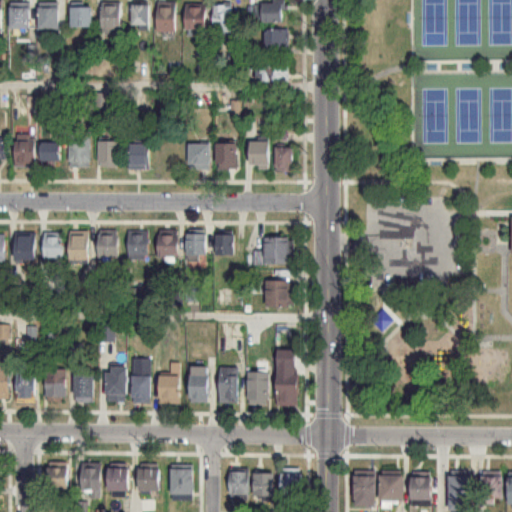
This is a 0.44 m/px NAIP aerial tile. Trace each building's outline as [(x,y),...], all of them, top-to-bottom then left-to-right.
[(157,0),(176,0),(176,30),(157,30),(157,0)] [(149,3),(149,29),(139,29),(139,24),(132,24),(132,3),(149,3)] [(257,22),(285,22),(285,3),(257,3),(257,22)] [(101,5),(121,5),(121,27),(102,26),(101,5)] [(10,6),(30,6),(30,28),(10,27),(10,6)] [(39,6),(59,6),(59,28),(39,28),(39,6)] [(71,6),(93,6),(93,25),(71,26),(71,6)] [(234,34),(234,6),(216,6),(216,34),(234,34)] [(208,31),(208,7),(188,7),(188,31),(208,31)] [(267,30),(267,49),(290,49),(290,30),(267,30)] [(291,63),(261,63),(261,83),(290,83),(291,63)] [(68,137),(91,137),(91,161),(89,161),(89,166),(68,166),(68,137)] [(38,143),(17,143),(17,169),(38,169),(38,143)] [(101,169),(120,169),(120,143),(101,143),(101,169)] [(149,168),(128,168),(129,144),(149,143),(149,168)] [(252,143),(252,170),(271,170),(271,143),(252,143)] [(43,164),(63,164),(63,145),(43,145),(43,164)] [(212,145),(191,145),(191,171),(212,171),(212,145)] [(238,170),(238,145),(219,145),(219,170),(238,170)] [(277,149),(277,171),(293,171),(293,149),(277,149)] [(69,230),(89,230),(88,263),(69,263),(69,230)] [(98,230),(117,230),(117,257),(97,257),(98,230)] [(127,230),(148,230),(148,255),(145,255),(145,259),(128,259),(127,230)] [(44,231),(63,231),(63,258),(43,259),(44,231)] [(186,233),(205,233),(205,260),(186,260),(186,233)] [(215,234),(234,234),(234,254),(215,255),(215,234)] [(38,235),(19,235),(19,263),(38,263),(38,235)] [(180,235),(161,235),(161,257),(180,257),(180,235)] [(264,236),(289,236),(289,262),(264,262),(264,236)] [(294,280),(267,280),(267,307),(294,307),(294,280)] [(132,356),(150,357),(150,396),(149,396),(149,401),(132,401),(132,396),(131,396),(132,356)] [(277,359),(276,404),(288,404),(288,401),(298,401),(298,374),(291,374),(291,359),(277,359)] [(179,361),(180,402),(159,402),(159,374),(170,374),(170,361),(179,361)] [(105,372),(111,372),(111,366),(127,366),(126,394),(125,394),(125,400),(107,400),(107,394),(105,394),(105,372)] [(190,374),(191,374),(191,366),(207,366),(207,375),(208,375),(208,397),(207,397),(207,401),(190,401),(190,397),(189,397),(190,374)] [(219,366),(238,366),(238,402),(219,402),(219,366)] [(0,398),(11,399),(11,367),(0,367),(0,398)] [(46,368),(65,368),(65,396),(46,396),(46,368)] [(247,370),(268,371),(268,398),(246,398),(247,370)] [(16,373),(35,373),(35,400),(16,400),(16,373)] [(74,374),(93,374),(93,401),(73,401),(74,374)] [(83,495),(103,495),(103,464),(83,464),(83,495)] [(70,466),(49,466),(49,490),(70,490),(70,466)] [(108,466),(129,466),(129,489),(107,489),(108,466)] [(193,468),(171,467),(171,493),(171,499),(192,499),(193,494),(193,468)] [(140,468),(140,490),(161,490),(161,468),(140,468)] [(301,497),(301,469),(283,469),(283,497),(301,497)] [(250,495),(250,471),(231,471),(231,495),(250,495)] [(276,472),(255,472),(255,497),(276,497),(276,472)] [(378,475),(356,475),(356,507),(378,507),(378,475)] [(382,475),(382,503),(406,503),(406,475),(382,475)] [(451,475),(451,511),(472,511),(472,475),(451,475)] [(483,475),(483,499),(505,499),(505,475),(483,475)] [(433,505),(433,477),(413,477),(413,505),(433,505)]
